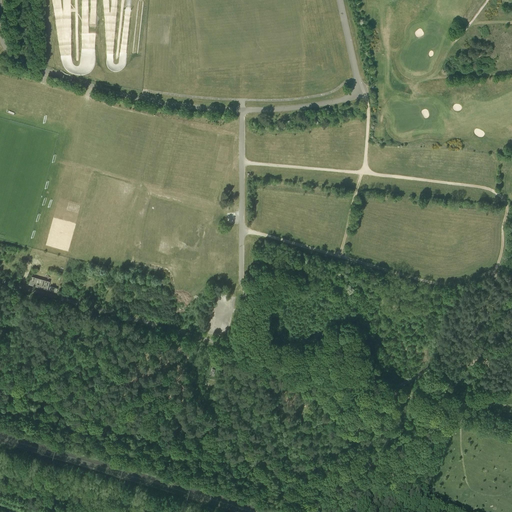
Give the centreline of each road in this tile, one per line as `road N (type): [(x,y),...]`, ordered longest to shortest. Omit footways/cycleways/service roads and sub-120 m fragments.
road 1 (track): [(241,230),(444,285),(494,269),(506,210),(496,191),(481,187),(241,162)]
road 2 (track): [(0,380),(413,511)]
road 3 (unclassified): [(235,347),(389,391),(455,352),(511,293)]
road 4 (unclassified): [(0,36),(24,63),(109,91),(241,109)]
road 5 (unclassified): [(235,347),(0,280)]
road 6 (unclassified): [(235,347),(245,294),(241,109)]
road 7 (unclassified): [(241,109),(291,108),(354,93),(339,0)]
road 8 (track): [(356,90),(367,101),(365,164),(340,256)]
road 9 (track): [(511,24),(470,25),(436,72),(394,87)]
